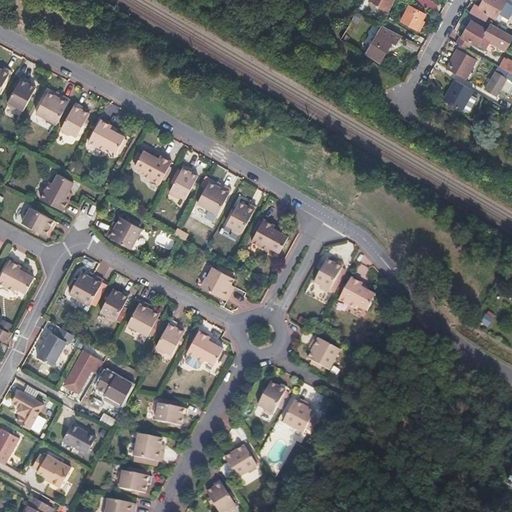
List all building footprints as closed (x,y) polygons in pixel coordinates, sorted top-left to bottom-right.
[(387,0),(365,0),(382,9),(387,0)] [(511,0),(484,0),(479,11),(496,20),(496,19),(499,15),(503,17),(507,10),(503,8),(505,3),(511,6),(511,0)] [(507,10),(503,17),(509,21),(511,15),(511,6),(505,3),(503,8),(507,10)] [(421,13),(405,5),(397,20),(413,28),(421,13)] [(486,30),(471,21),(462,38),(459,37),(456,44),(459,46),(468,50),(471,44),(476,47),(481,38),(503,50),(511,35),(489,23),(486,30)] [(402,37),(383,26),(364,52),(378,63),(392,45),(395,47),(402,37)] [(468,50),(459,46),(446,70),(465,80),(478,56),(468,50)] [(498,68),(511,74),(511,60),(504,56),(498,68)] [(7,66),(0,62),(0,93),(11,73),(5,70),(7,66)] [(511,75),(498,68),(496,72),(507,78),(511,80),(511,75)] [(507,78),(496,72),(486,90),(497,96),(507,78)] [(32,79),(24,75),(10,100),(11,101),(11,102),(11,105),(17,108),(20,107),(21,106),(26,109),(37,87),(30,83),(32,79)] [(473,91),(454,81),(443,101),(462,111),(473,91)] [(57,95),(51,91),(39,113),(60,125),(74,100),(62,93),(60,97),(57,95)] [(85,106),(78,102),(64,129),(65,133),(71,136),(74,134),(79,137),(92,114),(83,109),(85,106)] [(114,126),(103,120),(91,142),(108,151),(110,148),(119,153),(127,139),(117,133),(112,130),(114,126)] [(156,157),(148,153),(139,169),(149,174),(147,177),(164,186),(176,164),(164,157),(163,160),(156,157)] [(195,170),(188,166),(174,192),(175,196),(183,201),(184,198),(190,201),(202,178),(193,173),(195,170)] [(56,184),(53,182),(44,198),(67,211),(70,205),(67,203),(70,197),(78,182),(62,173),(56,184)] [(219,187),(213,184),(202,204),(222,216),(235,192),(225,186),(223,189),(219,187)] [(249,207),(242,203),(230,226),(235,229),(235,230),(235,233),(241,236),(244,235),(245,234),(246,235),(259,209),(250,204),(249,207)] [(28,215),(29,218),(27,223),(50,235),(54,227),(57,229),(61,221),(36,207),(31,208),(28,215)] [(120,229),(116,227),(110,238),(136,252),(147,232),(124,220),(121,225),(120,229)] [(278,228),(266,222),(254,244),(271,252),(273,249),(283,255),(292,239),(281,233),(277,231),(278,228)] [(24,266),(13,260),(1,284),(17,293),(18,290),(28,296),(38,278),(29,273),(22,270),(24,266)] [(338,265),(329,260),(316,284),(323,288),(323,290),(329,293),(330,292),(333,293),(347,266),(339,262),(338,265)] [(237,280),(215,268),(203,289),(230,303),(236,291),(232,289),(234,287),(237,280)] [(90,277),(85,274),(73,294),(94,306),(107,282),(97,276),(95,279),(90,277)] [(364,285),(353,279),(341,301),(358,311),(360,308),(369,314),(378,297),(369,292),(363,288),(364,285)] [(124,294),(117,290),(104,313),(109,315),(109,320),(115,323),(121,321),(134,297),(126,292),(124,294)] [(153,307),(144,302),(130,326),(150,337),(162,316),(155,312),(151,310),(153,307)] [(0,327),(8,331),(12,325),(0,318),(0,327)] [(180,325),(173,322),(159,347),(160,352),(166,355),(170,353),(175,355),(187,333),(178,328),(180,325)] [(13,336),(0,329),(0,340),(8,345),(13,336)] [(77,337),(64,330),(60,338),(55,335),(41,359),(57,368),(70,344),(73,346),(77,337)] [(212,339),(202,334),(190,355),(191,356),(205,363),(206,364),(208,361),(218,367),(227,350),(215,344),(211,342),(212,339)] [(316,350),(314,354),(311,360),(332,372),(342,354),(317,340),(312,348),(316,350)] [(106,363),(86,352),(67,386),(81,394),(93,372),(99,375),(106,363)] [(205,363),(191,356),(188,361),(189,365),(199,370),(202,369),(205,363)] [(134,386),(110,373),(101,389),(110,394),(114,397),(113,400),(123,406),(134,386)] [(280,388),(272,384),(260,406),(264,409),(265,413),(272,417),(275,415),(276,415),(290,389),(282,385),(280,388)] [(47,407),(22,393),(15,405),(23,410),(20,414),(24,417),(20,425),(32,432),(47,407)] [(309,404),(298,398),(284,423),(305,435),(317,413),(311,410),(307,408),(309,404)] [(161,404),(158,407),(157,414),(158,417),(157,423),(184,427),(186,418),(189,418),(190,409),(161,404)] [(75,426),(65,442),(89,456),(98,440),(75,426)] [(2,438),(1,438),(0,439),(0,462),(8,467),(22,441),(6,432),(2,438)] [(166,440),(142,436),(138,459),(165,464),(167,452),(164,452),(165,447),(166,440)] [(233,455),(227,459),(239,479),(259,467),(245,443),(235,449),(237,453),(233,455)] [(42,472),(41,473),(50,479),(54,481),(53,483),(62,489),(73,470),(50,457),(49,460),(43,456),(36,469),(42,472)] [(154,477),(125,472),(125,473),(122,473),(121,480),(123,484),(122,490),(148,495),(150,485),(152,486),(154,477)] [(216,487),(208,492),(219,511),(233,511),(238,509),(238,506),(222,480),(214,484),(216,487)] [(30,508),(28,511),(54,511),(56,510),(34,497),(28,507),(30,508)] [(137,511),(139,504),(111,499),(108,511),(137,511)]
